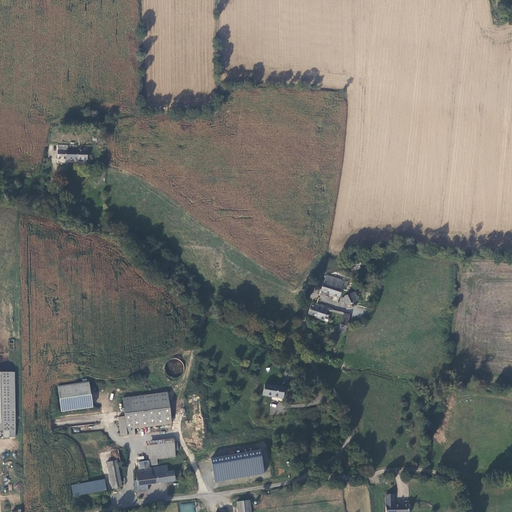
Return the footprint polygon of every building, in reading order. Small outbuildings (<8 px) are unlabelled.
[(67,150),(67,145),(58,145),(57,159),(87,159),(87,147),(79,147),(79,150),(67,150)] [(346,290),(348,281),(326,275),(321,291),(340,298),(343,289),(346,290)] [(354,292),(349,295),(353,303),(354,303),(357,301),(354,292)] [(352,307),(355,306),(354,303),(353,303),(349,295),(341,298),(345,306),(346,306),(351,305),(352,307)] [(324,321),(326,314),(328,309),(328,307),(329,307),(312,301),(307,314),(316,317),(316,318),(324,321)] [(344,313),(341,324),(348,326),(350,315),(344,313)] [(14,373),(0,372),(0,431),(3,431),(3,438),(15,438),(14,373)] [(82,383),(58,386),(59,400),(61,412),(93,408),(91,396),(89,382),(87,382),(82,383)] [(274,396),(283,398),(285,388),(265,384),(263,395),(273,397),(274,396)] [(167,392),(122,398),(124,416),(118,417),(120,437),(135,435),(134,428),(171,423),(167,392)] [(175,451),(179,451),(178,442),(174,443),(174,439),(147,442),(149,461),(150,468),(158,467),(158,460),(176,458),(175,451)] [(214,481),(264,475),(261,450),(211,456),(214,481)] [(117,461),(106,463),(111,489),(122,487),(117,461)] [(150,468),(149,461),(137,463),(138,470),(135,470),(137,480),(134,481),(135,493),(148,491),(148,485),(175,482),(174,472),(168,473),(167,465),(158,467),(150,468)] [(106,491),(105,480),(71,486),(73,497),(106,491)] [(382,497),(383,507),(390,507),(390,497),(382,497)] [(238,511),(251,511),(251,501),(237,503),(238,511)]
